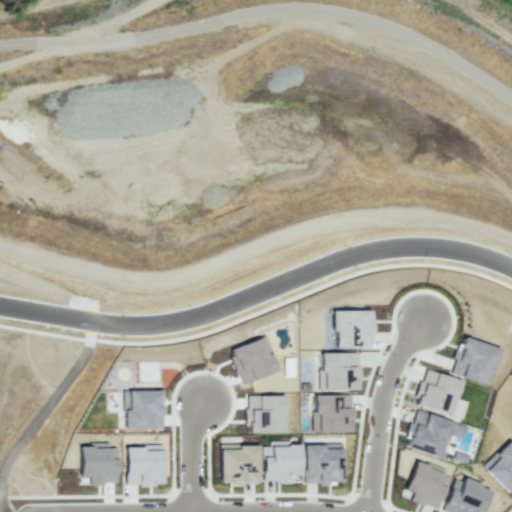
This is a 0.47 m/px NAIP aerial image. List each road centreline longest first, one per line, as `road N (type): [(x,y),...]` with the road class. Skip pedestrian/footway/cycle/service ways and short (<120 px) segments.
road 1 (residential): [(0,307),(115,327),(183,321),(346,258),(392,249),(456,251),(511,267)]
road 2 (residential): [(365,511),(386,386),(422,326)]
